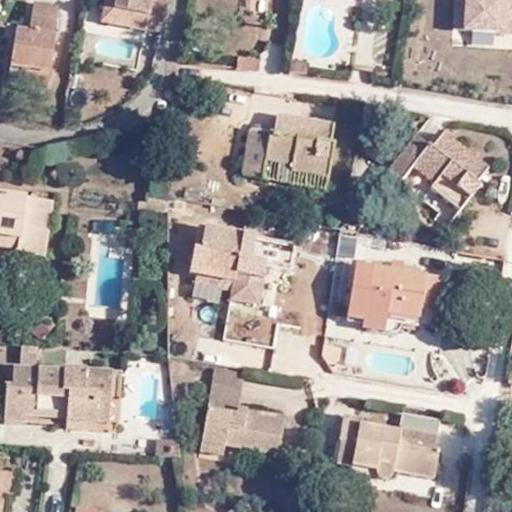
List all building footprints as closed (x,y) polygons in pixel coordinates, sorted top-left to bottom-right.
[(22,49),(42,53),(52,10),(46,9),(47,0),(23,0),(23,8),(11,6),(1,55),(20,58),(22,49)] [(103,0),(99,21),(141,29),(145,17),(111,9),(112,0),(103,0)] [(145,17),(141,29),(161,32),(167,0),(112,0),(111,9),(145,17)] [(500,0),(455,0),(455,1),(464,1),(463,42),(511,44),(511,1),(500,1),(500,0)] [(41,62),(42,53),(22,49),(20,58),(41,62)] [(234,74),(254,77),(255,62),(236,60),(234,74)] [(283,81),(300,84),(302,68),(285,66),(283,81)] [(328,140),(275,132),(272,152),(247,149),(244,193),(264,194),(267,179),(292,183),(291,189),(327,194),(331,157),(327,156),(328,140)] [(480,178),(437,142),(426,157),(411,144),(383,181),(395,190),(407,176),(429,191),(425,199),(456,221),(476,193),(472,191),(480,178)] [(51,203),(0,195),(0,233),(15,237),(14,249),(13,253),(41,257),(51,203)] [(0,246),(14,249),(15,237),(0,233),(0,246)] [(256,308),(263,268),(250,267),(254,243),(203,233),(195,280),(230,288),(229,297),(229,303),(256,308)] [(250,267),(263,268),(270,270),(274,247),(254,243),(250,267)] [(287,273),(292,251),(274,247),(270,270),(287,273)] [(368,296),(373,279),(357,276),(347,327),(362,330),(365,313),(358,311),(361,295),(368,296)] [(430,340),(434,318),(421,317),(424,287),(373,279),(368,296),(361,295),(358,311),(365,313),(362,330),(384,333),(385,325),(415,330),(412,338),(430,340)] [(193,290),(229,297),(230,288),(195,280),(193,290)] [(421,317),(434,318),(439,289),(424,287),(421,317)] [(384,333),(412,338),(415,330),(385,325),(384,333)] [(446,374),(487,376),(489,334),(448,332),(446,374)] [(31,353),(19,352),(17,367),(31,368),(31,353)] [(322,354),(319,366),(336,367),(340,363),(341,357),(322,354)] [(19,418),(91,426),(93,399),(107,400),(110,378),(60,371),(59,376),(7,372),(2,404),(0,403),(0,426),(18,428),(19,418)] [(210,378),(208,389),(238,396),(240,383),(210,378)] [(234,413),(238,397),(207,394),(197,453),(220,459),(221,447),(274,457),(280,424),(234,413)] [(93,399),(91,426),(103,428),(107,400),(93,399)] [(434,456),(438,429),(416,424),(412,436),(401,434),(400,438),(359,433),(359,427),(344,425),(340,445),(343,449),(338,470),(373,477),(378,487),(387,486),(392,480),(432,487),(438,460),(434,456)] [(152,460),(175,462),(174,445),(152,444),(152,460)] [(0,496),(8,497),(10,480),(0,477),(0,496)]
